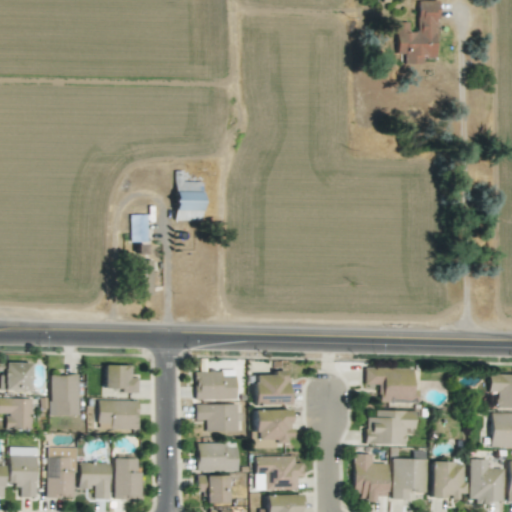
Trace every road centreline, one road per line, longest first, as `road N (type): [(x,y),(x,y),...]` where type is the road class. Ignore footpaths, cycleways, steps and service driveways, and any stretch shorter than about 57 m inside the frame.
road 1 (residential): [(511,339),(0,327)]
road 2 (residential): [(172,332),(174,511)]
